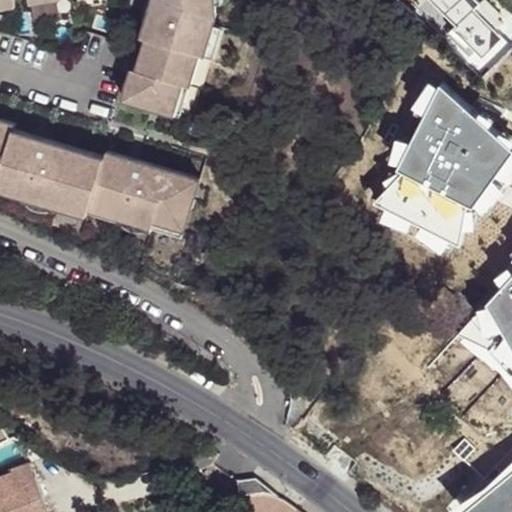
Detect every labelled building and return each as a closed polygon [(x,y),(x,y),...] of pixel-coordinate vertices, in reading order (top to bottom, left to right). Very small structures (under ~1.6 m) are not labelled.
[(0,0),(0,9),(16,7),(14,0),(0,0)] [(155,0),(144,38),(148,40),(139,70),(134,69),(124,102),(183,118),(188,101),(182,99),(185,87),(180,86),(184,72),(196,76),(202,56),(206,58),(215,28),(217,20),(216,6),(215,0),(155,0)] [(480,0),(441,0),(445,4),(440,10),(455,27),(449,32),(491,73),(511,51),(511,40),(498,27),(503,22),(496,15),(499,12),(487,0),(483,0),(482,2),(480,0)] [(511,36),(511,17),(502,27),(511,36)] [(225,31),(215,28),(206,58),(215,61),(225,31)] [(148,40),(144,38),(134,69),(139,70),(148,40)] [(188,101),(196,76),(184,72),(180,86),(185,87),(182,99),(188,101)] [(511,151),(511,144),(444,82),(401,168),(407,170),(470,200),(476,202),(511,151)] [(14,122),(0,118),(0,181),(15,186),(17,179),(28,182),(24,194),(59,205),(63,193),(74,196),(71,204),(89,209),(91,204),(108,209),(111,202),(122,205),(118,217),(153,228),(156,215),(168,219),(165,226),(183,231),(192,199),(203,202),(205,196),(204,191),(196,189),(199,178),(107,151),(105,155),(13,127),(14,122)] [(470,200),(407,170),(378,199),(462,241),(470,200)] [(28,182),(17,179),(15,186),(0,181),(0,187),(24,194),(28,182)] [(74,196),(63,193),(59,205),(88,214),(89,209),(71,204),(74,196)] [(122,205),(111,202),(108,209),(91,204),(89,209),(118,217),(122,205)] [(168,219),(156,215),(153,228),(181,236),(183,231),(165,226),(168,219)] [(511,277),(491,301),(511,333),(511,277)] [(511,335),(491,301),(461,331),(489,349),(511,372),(511,335)] [(208,456),(183,463),(187,476),(207,471),(214,460),(208,456)] [(511,511),(511,461),(495,478),(455,503),(462,511),(511,511)] [(8,473),(10,476),(24,511),(49,511),(30,464),(8,473)] [(0,511),(24,511),(10,476),(0,479),(0,511)] [(287,511),(250,486),(236,493),(244,505),(242,511),(287,511)]
